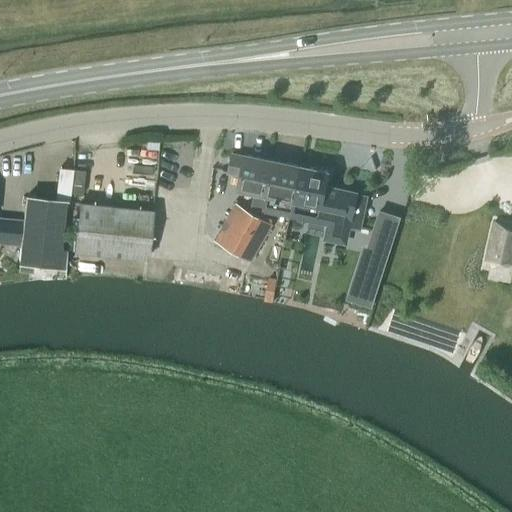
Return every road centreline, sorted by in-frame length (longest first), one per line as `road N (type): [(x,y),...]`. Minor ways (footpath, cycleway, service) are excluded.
road 1 (primary): [(0,97),(172,69),(476,40)]
road 2 (residential): [(0,141),(73,124),(169,116),(423,137)]
road 3 (unclassified): [(423,137),(472,131),(476,40)]
